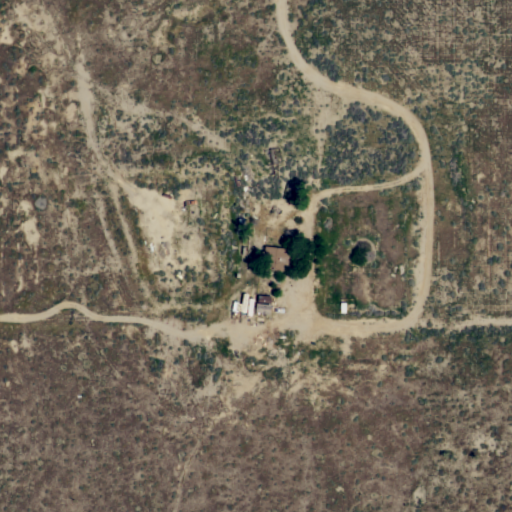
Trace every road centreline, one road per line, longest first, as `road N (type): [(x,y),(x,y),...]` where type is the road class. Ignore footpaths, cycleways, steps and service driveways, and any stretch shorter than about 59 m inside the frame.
road 1 (track): [(430,174),(356,179),(322,201),(304,245),(308,307),(350,327),(426,325),(430,159),(418,121),(378,95),(314,71),(293,48),(285,0)]
road 2 (track): [(0,317),(118,318),(217,306),(259,323),(350,327)]
